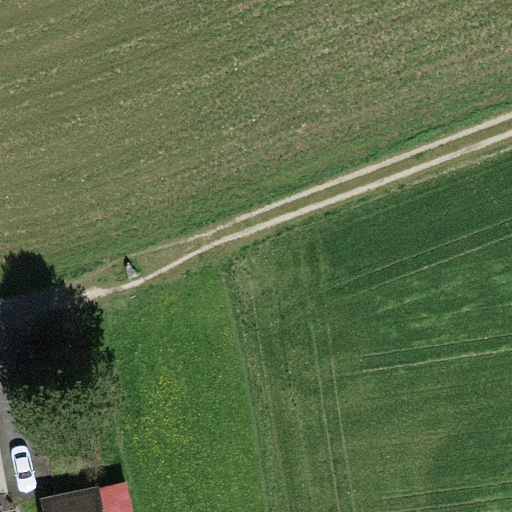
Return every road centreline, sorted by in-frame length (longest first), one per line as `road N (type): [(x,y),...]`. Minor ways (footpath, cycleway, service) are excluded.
road 1 (track): [(511,120),(131,271)]
road 2 (residential): [(131,271),(0,308)]
